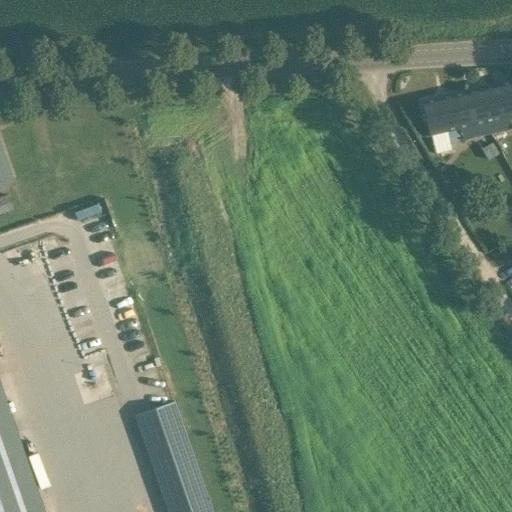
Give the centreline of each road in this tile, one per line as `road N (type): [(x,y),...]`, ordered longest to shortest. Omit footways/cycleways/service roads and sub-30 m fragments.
road 1 (unclassified): [(511,51),(0,80)]
road 2 (track): [(511,298),(374,87),(373,61)]
road 3 (unknown): [(0,289),(94,511)]
